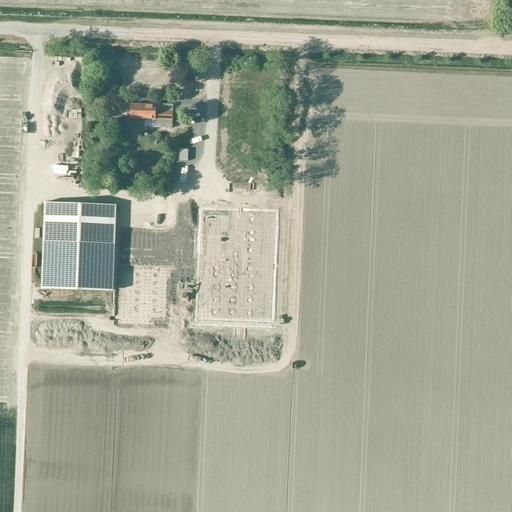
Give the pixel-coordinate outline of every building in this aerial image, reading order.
[(235,100),(248,99),(247,80),(239,81),(239,76),(235,76),(235,100)] [(157,112),(157,105),(131,103),(130,119),(156,120),(155,127),(172,128),(173,113),(157,112)] [(188,150),(179,149),(179,161),(188,161),(188,150)] [(177,201),(174,267),(239,269),(242,203),(177,201)] [(117,205),(83,204),(46,203),(43,286),(114,289),(117,205)] [(127,280),(159,281),(161,233),(129,231),(127,280)]
